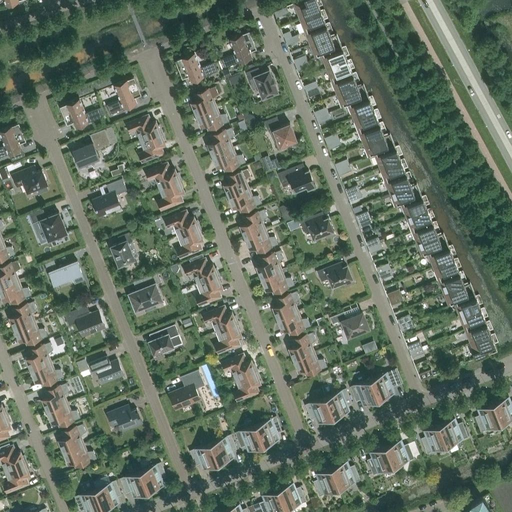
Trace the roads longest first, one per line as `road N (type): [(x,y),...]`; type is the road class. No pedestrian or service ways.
road 1 (residential): [(419,404),(260,9),(148,54)]
road 2 (residential): [(31,100),(188,495)]
road 3 (residential): [(148,54),(304,449)]
road 4 (secondary): [(420,0),(511,171)]
road 5 (residential): [(62,511),(0,353)]
road 6 (secondary): [(511,142),(435,0)]
road 7 (residential): [(148,54),(31,100)]
road 8 (residential): [(304,449),(188,495)]
road 9 (residential): [(419,404),(304,449)]
